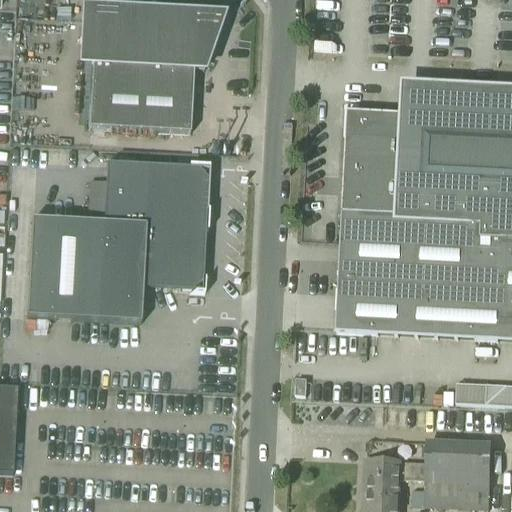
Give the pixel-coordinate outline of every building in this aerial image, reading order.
[(203,75),(216,28),(95,22),(95,19),(93,18),(90,69),(91,69),(88,132),(189,138),(193,74),(203,75)] [(511,103),(488,102),(488,93),(469,92),(468,101),(407,98),(406,118),(346,115),(335,336),(511,345),(511,103)] [(40,155),(41,117),(15,116),(13,154),(40,155)] [(26,321),(140,327),(142,291),(191,294),(202,284),(207,183),(198,172),(106,168),(103,228),(31,224),(26,321)] [(305,401),(306,383),(295,383),(294,400),(305,401)] [(0,477),(12,478),(15,393),(0,392),(0,477)] [(511,420),(511,398),(457,398),(457,420),(511,420)] [(488,490),(490,450),(452,449),(426,448),(426,468),(425,486),(424,488),(438,488),(462,489),(488,490)] [(426,468),(364,465),(363,495),(398,496),(398,484),(425,486),(426,468)] [(487,511),(488,490),(462,489),(461,511),(487,511)] [(397,511),(398,496),(363,495),(362,509),(367,510),(366,511),(397,511)]
